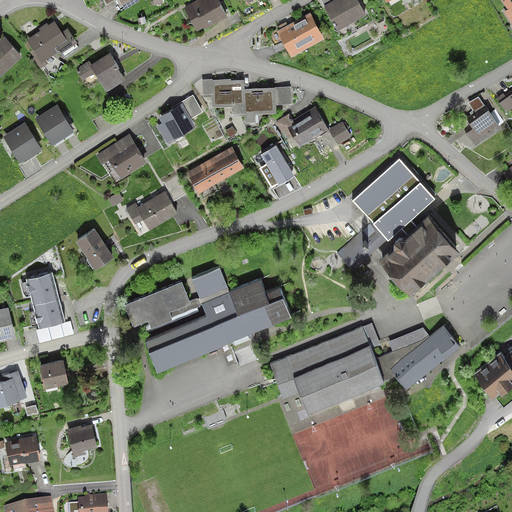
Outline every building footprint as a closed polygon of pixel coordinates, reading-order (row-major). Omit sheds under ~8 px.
[(204,0),(187,10),(200,33),(207,29),(209,33),(231,20),(219,0),(204,0)] [(341,0),(329,6),(342,32),(370,18),(360,0),(341,0)] [(504,16),(511,27),(511,0),(504,0),(502,2),(509,12),(504,16)] [(281,31),(296,56),(326,39),(311,14),(281,31)] [(19,38),(38,69),(44,65),(38,56),(52,48),(56,53),(71,44),(62,29),(57,32),(50,20),(36,29),(19,38)] [(0,69),(14,55),(0,41),(0,69)] [(87,77),(101,99),(125,83),(106,53),(84,67),(82,64),(72,70),(80,82),(87,77)] [(244,77),(204,79),(205,96),(212,96),(213,107),(234,106),(235,113),(246,112),(247,119),(257,119),(256,112),(278,111),(277,104),(291,103),(290,84),(245,87),(244,77)] [(511,88),(493,101),(500,112),(511,103),(511,88)] [(32,117),(50,144),(72,130),(55,103),(32,117)] [(194,125),(182,104),(162,116),(166,122),(161,125),(169,139),(194,125)] [(457,125),(469,144),(501,125),(489,106),(457,125)] [(290,115),(275,123),(282,137),(288,134),(294,146),(326,128),(315,109),(293,121),(290,115)] [(340,124),(326,133),(334,145),(348,136),(340,124)] [(4,136),(21,164),(39,152),(22,125),(4,136)] [(89,155),(95,165),(102,161),(111,176),(139,160),(124,134),(89,155)] [(293,175),(276,147),(262,155),(279,183),(293,175)] [(227,148),(181,173),(192,192),(240,167),(227,148)] [(352,197),(372,222),(388,239),(413,215),(435,196),(399,156),(352,197)] [(511,166),(502,173),(508,182),(511,179),(511,166)] [(132,201),(120,207),(128,223),(137,218),(142,228),(175,212),(164,190),(134,204),(132,201)] [(372,222),(339,251),(354,267),(374,248),(410,287),(460,242),(449,231),(429,208),(417,219),(413,215),(388,239),(372,222)] [(74,241),(93,268),(110,257),(91,230),(74,241)] [(135,338),(148,371),(219,343),(224,341),(227,347),(231,346),(238,343),(249,339),(246,331),(287,315),(275,285),(264,289),(260,277),(226,290),(216,267),(188,278),(195,298),(198,306),(202,312),(135,338)] [(64,316),(52,268),(27,275),(39,322),(64,316)] [(179,280),(120,303),(128,323),(143,317),(147,326),(169,317),(166,310),(187,301),(179,280)] [(456,342),(442,324),(424,337),(386,351),(370,358),(376,376),(391,373),(403,388),(456,342)] [(365,328),(270,364),(280,393),(288,390),(291,398),(294,406),(376,376),(370,358),(364,341),(369,339),(368,336),(365,328)] [(224,341),(219,343),(227,364),(236,361),(231,346),(227,347),(224,341)] [(511,345),(499,356),(495,350),(467,373),(485,395),(490,391),(511,372),(511,345)] [(62,360),(38,365),(42,385),(66,380),(62,360)] [(0,404),(24,396),(14,368),(0,373),(0,404)] [(89,426),(66,431),(70,456),(79,454),(78,449),(93,446),(89,426)] [(32,432),(0,436),(0,439),(3,459),(36,454),(32,432)] [(105,511),(104,500),(77,504),(77,511),(105,511)] [(45,511),(44,502),(0,509),(0,511),(45,511)]
